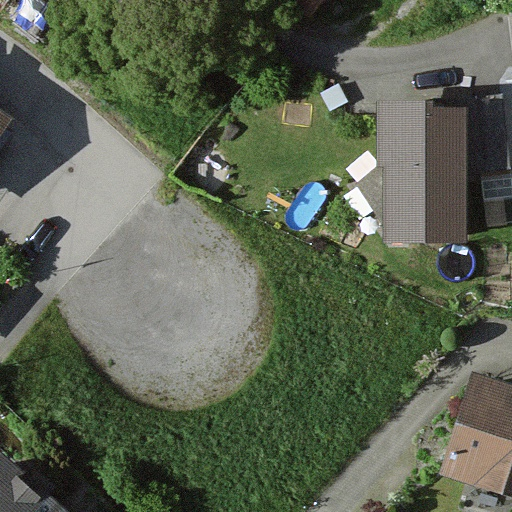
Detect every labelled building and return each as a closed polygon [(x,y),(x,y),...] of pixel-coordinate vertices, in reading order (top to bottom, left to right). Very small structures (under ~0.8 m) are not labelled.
[(293,0),(310,13),(319,0),(293,0)] [(511,167),(511,114),(511,98),(384,101),(383,170),(393,170),(392,238),(473,239),(475,171),(511,167)] [(0,114),(0,165),(24,132),(0,114)] [(511,390),(465,378),(436,492),(511,511),(511,390)] [(13,452),(0,465),(0,511),(77,511),(34,472),(13,452)]
